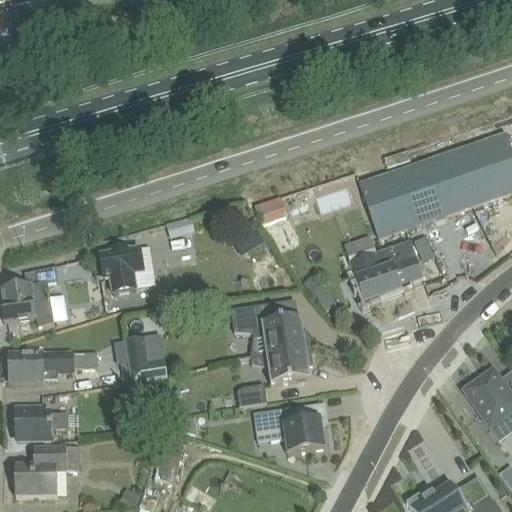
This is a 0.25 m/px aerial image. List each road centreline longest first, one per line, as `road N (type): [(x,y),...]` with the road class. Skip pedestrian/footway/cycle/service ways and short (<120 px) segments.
road 1 (primary): [(0,236),(511,69)]
road 2 (primary): [(0,143),(479,0)]
road 3 (unclassified): [(511,274),(453,324),(424,362),(345,511)]
